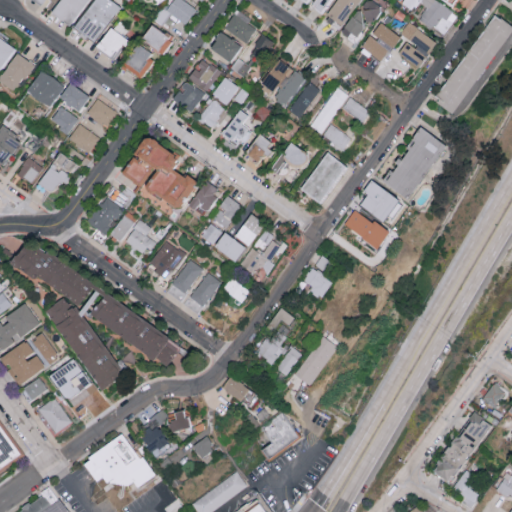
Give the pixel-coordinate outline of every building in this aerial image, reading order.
[(35,0),(44,6),(47,0),(62,0),(53,14),(73,27),(90,0),(35,0)] [(95,0),(76,30),(97,44),(122,5),(114,0),(95,0)] [(186,24),(197,10),(182,0),(173,0),(166,10),(186,24)] [(332,0),(316,0),(312,7),(323,14),(332,0)] [(340,29),(362,0),(338,0),(325,18),(340,29)] [(369,0),(342,31),(355,43),(383,10),(371,0),(369,0)] [(404,0),(400,7),(445,35),(458,14),(435,0),(404,0)] [(441,0),(453,8),(458,0),(441,0)] [(247,43),(259,27),(237,11),(225,27),(247,43)] [(441,99),(496,17),(511,25),(511,35),(457,115),(441,99)] [(380,63),(401,38),(381,22),(361,48),(380,63)] [(130,40),(122,34),(126,29),(118,23),(98,47),(114,61),(130,40)] [(143,41),(165,54),(174,39),(152,26),(143,41)] [(437,43),(416,29),(399,55),(419,69),(437,43)] [(242,48),(223,32),(211,47),(230,63),(242,48)] [(276,43),(260,34),(249,54),(265,63),(276,43)] [(0,69),(15,48),(0,38),(0,69)] [(141,80),(158,58),(140,45),(124,67),(141,80)] [(0,83),(16,92),(33,63),(15,52),(0,77),(0,83)] [(208,90),(221,71),(203,59),(190,78),(208,90)] [(286,106),(306,79),(280,59),(260,87),(286,106)] [(248,67),(238,60),(232,68),(243,76),(248,67)] [(48,107),(64,86),(41,69),(26,90),(48,107)] [(213,94),(227,105),(240,88),(226,78),(213,94)] [(193,113),(205,93),(185,82),(174,101),(193,113)] [(289,111),(301,120),(322,91),(310,82),(289,111)] [(89,95),(68,83),(59,99),(80,110),(89,95)] [(345,151),(353,140),(329,124),(348,95),(336,87),(309,127),(345,151)] [(106,129),(118,113),(97,97),(86,113),(106,129)] [(371,112),(350,98),(342,109),(363,124),(371,112)] [(199,119),(213,128),(225,109),(211,100),(199,119)] [(69,133),(78,117),(59,105),(49,121),(69,133)] [(253,131),(244,125),(250,116),(240,110),(222,135),(241,149),(253,131)] [(0,127),(0,165),(2,167),(23,141),(2,124),(0,127)] [(100,135),(77,124),(69,140),(92,151),(100,135)] [(426,131),(450,147),(412,199),(389,181),(426,131)] [(278,146),(260,135),(246,157),(263,168),(278,146)] [(146,138),(123,172),(143,186),(139,192),(175,216),(197,184),(174,168),(182,157),(153,137),(146,138)] [(272,169),(291,184),(311,157),(292,142),(272,169)] [(301,190),(322,204),(347,165),(326,152),(301,190)] [(78,163),(56,153),(41,186),(54,192),(59,179),(68,183),(78,163)] [(43,167),(27,156),(16,173),(32,183),(43,167)] [(204,216),(222,192),(207,181),(190,206),(204,216)] [(363,206),(384,221),(399,201),(373,182),(364,195),(369,198),(363,206)] [(113,186),(106,195),(125,209),(134,196),(124,188),(121,192),(113,186)] [(241,205),(228,196),(212,219),(226,228),(241,205)] [(121,212),(104,199),(87,221),(105,234),(121,212)] [(356,210),(344,227),(377,250),(389,234),(356,210)] [(236,236),(250,245),(265,224),(252,214),(236,236)] [(121,242),(133,223),(123,216),(111,235),(121,242)] [(146,235),(151,229),(141,221),(125,240),(145,256),(155,243),(146,235)] [(213,244),(221,232),(210,224),(201,236),(213,244)] [(247,246),(225,233),(216,248),(239,261),(247,246)] [(255,275),(260,266),(269,272),(286,245),(274,237),(263,253),(253,247),(241,266),(255,275)] [(149,266),(168,280),(186,253),(166,240),(149,266)] [(103,391),(126,376),(81,307),(90,309),(90,318),(168,366),(180,347),(169,331),(26,243),(13,264),(66,296),(64,300),(48,310),(103,391)] [(314,264),(325,272),(332,263),(321,255),(314,264)] [(203,270),(190,260),(172,284),(184,294),(203,270)] [(322,299),(333,282),(312,268),(302,285),(322,299)] [(221,282),(207,273),(190,298),(204,308),(221,282)] [(223,290),(241,304),(250,292),(232,278),(223,290)] [(0,316),(0,297),(4,295),(5,294),(5,295),(14,307),(0,316)] [(41,325),(26,304),(0,322),(0,351),(1,353),(41,325)] [(272,365),(291,340),(275,329),(257,354),(272,365)] [(31,340),(47,363),(58,356),(42,332),(31,340)] [(306,384),(338,349),(326,338),(294,373),(306,384)] [(0,360),(20,386),(47,367),(27,340),(0,360)] [(278,370),(289,376),(302,353),(291,347),(278,370)] [(45,373),(53,383),(65,374),(58,364),(45,373)] [(68,380),(85,405),(102,394),(85,369),(68,380)] [(252,390),(244,403),(238,397),(228,388),(233,377),(238,380),(252,390)] [(21,392),(29,403),(48,389),(39,378),(21,392)] [(493,408),(507,393),(496,383),(483,398),(493,408)] [(38,410),(56,434),(73,422),(54,397),(38,410)] [(192,428),(186,410),(168,415),(174,434),(192,428)] [(492,424),(472,411),(434,473),(454,485),(492,424)] [(299,440),(272,459),(256,435),(285,414),(286,414),(299,432),(302,437),(299,440)] [(151,421),(155,426),(141,437),(155,455),(173,441),(154,418),(151,421)] [(0,422),(24,455),(0,470),(0,422)] [(118,448),(131,466),(145,458),(158,475),(157,476),(141,487),(136,481),(132,485),(126,480),(121,484),(117,479),(110,482),(107,477),(101,481),(98,477),(88,464),(93,461),(93,457),(117,439),(124,434),(130,441),(118,448)] [(218,452),(206,437),(193,447),(205,462),(218,452)] [(470,487),(477,479),(467,471),(452,490),(472,506),(480,496),(470,487)] [(239,495),(215,511),(199,511),(195,505),(235,476),(238,473),(239,473),(241,475),(251,487),(239,495)] [(504,480),(496,492),(511,502),(511,476),(508,483),(504,480)] [(70,511),(23,511),(51,487),(57,494),(70,511)] [(237,511),(239,511),(259,498),(269,511),(237,511)]
